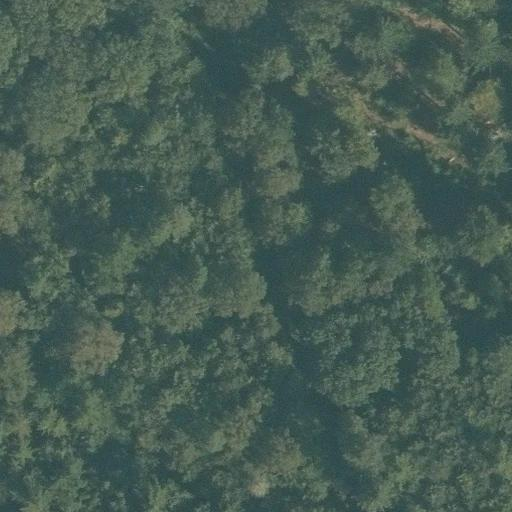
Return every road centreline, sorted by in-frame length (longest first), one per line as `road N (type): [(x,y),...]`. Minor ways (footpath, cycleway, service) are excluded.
road 1 (track): [(191,0),(279,304)]
road 2 (track): [(279,304),(511,234)]
road 3 (track): [(346,511),(279,304)]
